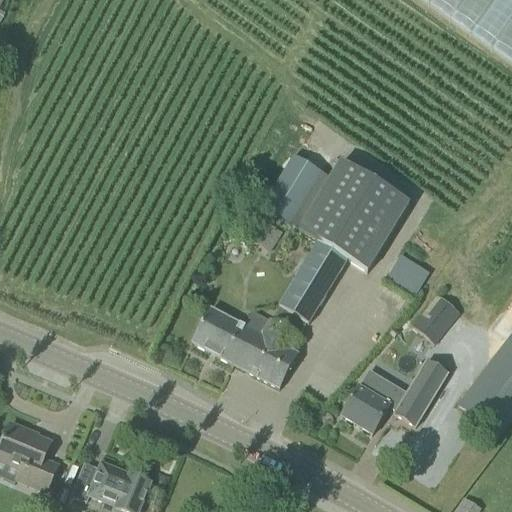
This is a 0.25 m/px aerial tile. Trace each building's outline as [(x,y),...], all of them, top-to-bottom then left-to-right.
[(511,66),(511,0),(416,0),(511,67),(511,66)] [(291,160),(260,212),(289,229),(320,177),(291,160)] [(297,234),(317,247),(346,265),(367,277),(409,209),(339,166),(297,234)] [(281,236),(255,220),(243,240),(270,256),(281,236)] [(278,310),(279,311),(306,327),(307,328),(346,265),(317,247),(278,310)] [(436,300),(411,331),(433,349),(459,319),(436,300)] [(306,327),(279,311),(270,324),(269,325),(251,316),(243,331),(209,313),(190,348),(278,393),(297,359),(290,356),(299,342),(297,341),(306,327)] [(511,337),(458,409),(498,439),(511,420),(511,337)] [(414,432),(435,398),(446,380),(447,379),(445,378),(427,367),(426,366),(425,368),(414,385),(406,399),(369,376),(359,392),(358,392),(340,421),(371,440),(388,412),(394,416),(393,419),(414,432)] [(43,464),(50,447),(27,438),(28,436),(9,428),(0,451),(0,465),(20,474),(16,484),(46,496),(57,470),(43,464)] [(83,472),(71,500),(85,507),(88,500),(104,507),(105,505),(116,509),(114,511),(139,511),(150,487),(129,478),(128,479),(100,467),(96,478),(83,472)]
